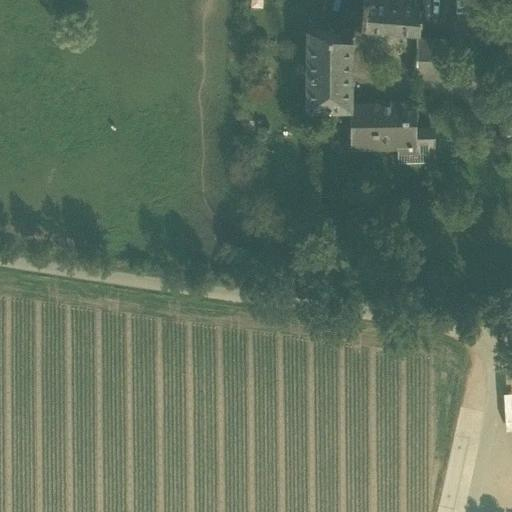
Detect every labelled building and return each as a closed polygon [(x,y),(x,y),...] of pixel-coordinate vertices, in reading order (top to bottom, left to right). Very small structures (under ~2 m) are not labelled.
[(346,8),(338,34),(355,28),(360,30),(361,26),(419,31),(418,0),(363,0),(361,13),(346,8)] [(308,106),(350,105),(350,102),(350,44),(355,28),(338,34),(309,28),(307,57),(306,81),(308,106)] [(416,37),(416,56),(453,58),(453,38),(416,37)] [(417,76),(453,78),(453,58),(416,56),(417,76)] [(351,145),(397,144),(415,144),(415,126),(413,101),(350,102),(350,105),(351,145)] [(431,125),(415,126),(415,144),(397,144),(398,164),(431,164),(431,150),(432,149),(431,125)]
